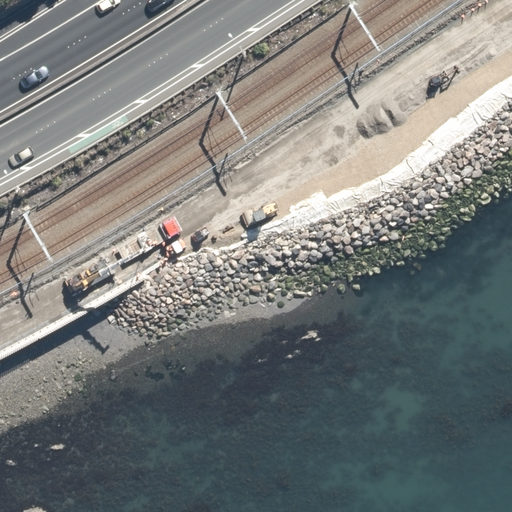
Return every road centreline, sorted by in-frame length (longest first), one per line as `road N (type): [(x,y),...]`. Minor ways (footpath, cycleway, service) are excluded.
road 1 (trunk): [(256,0),(0,151)]
road 2 (trunk): [(0,83),(140,0)]
